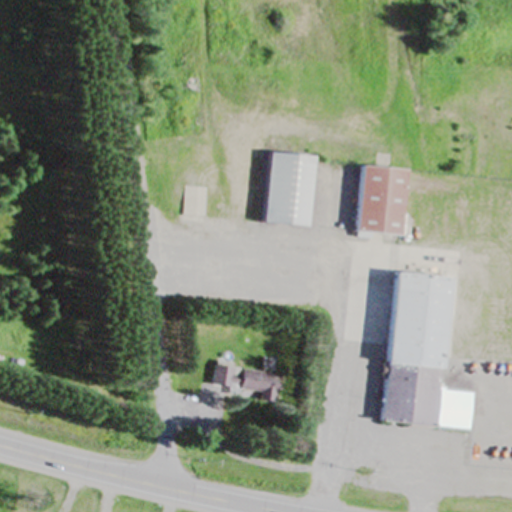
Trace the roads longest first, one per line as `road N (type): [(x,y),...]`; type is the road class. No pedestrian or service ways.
road 1 (residential): [(163,490),(166,436),(117,0)]
road 2 (primary): [(276,511),(0,446)]
